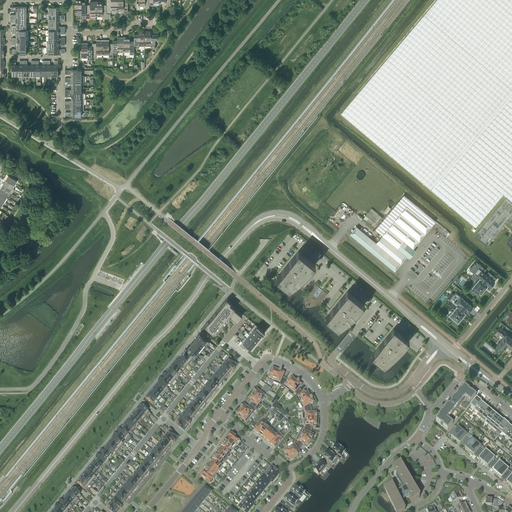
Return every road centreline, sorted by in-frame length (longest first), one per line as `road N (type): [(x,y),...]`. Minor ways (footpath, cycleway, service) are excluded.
road 1 (secondary): [(250,227),(14,511)]
road 2 (residential): [(322,402),(299,371),(272,358),(217,415)]
road 3 (residential): [(217,415),(146,511)]
